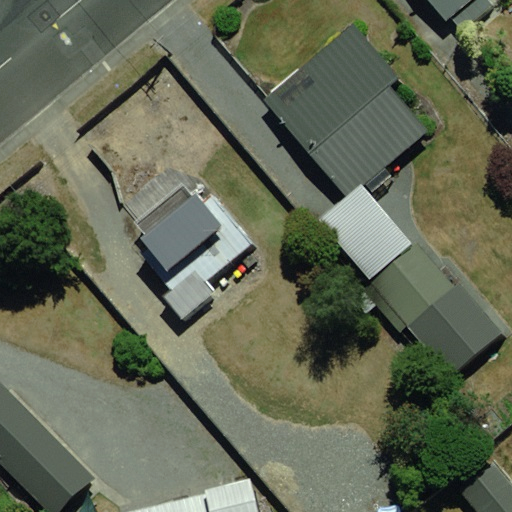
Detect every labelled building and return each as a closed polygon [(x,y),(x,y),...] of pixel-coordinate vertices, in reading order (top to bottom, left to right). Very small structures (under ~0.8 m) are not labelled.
[(422,0),(444,29),(481,0),(422,0)] [(354,29),(262,109),(344,203),(437,123),(354,29)] [(377,185),(323,229),(451,384),(505,339),(377,185)] [(203,188),(120,259),(161,307),(244,236),(203,188)] [(0,378),(0,453),(57,511),(69,511),(101,481),(0,378)] [(511,511),(511,493),(489,459),(443,489),(457,511),(511,511)] [(286,511),(281,488),(171,511),(286,511)]
